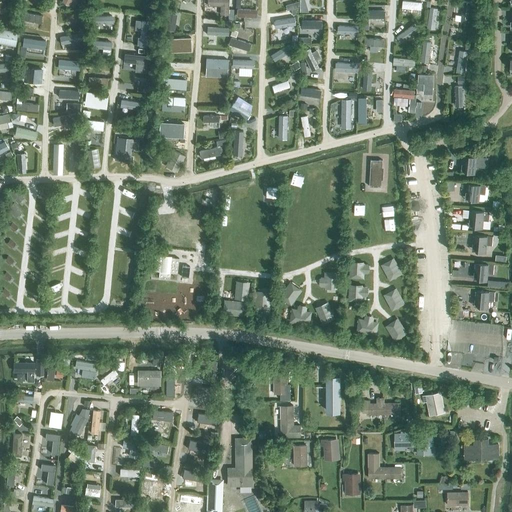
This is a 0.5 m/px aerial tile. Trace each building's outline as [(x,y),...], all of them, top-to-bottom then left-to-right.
[(9,0),(0,0),(0,8),(11,4),(9,0)] [(228,8),(228,0),(207,0),(207,5),(220,6),(220,14),(221,14),(220,18),(227,19),(227,14),(228,14),(228,8)] [(460,0),(459,19),(470,19),(471,0),(460,0)] [(432,5),(428,26),(436,27),(439,6),(432,5)] [(387,8),(366,7),(366,17),(386,17),(387,8)] [(20,19),(43,23),(44,13),(22,9),(20,19)] [(66,22),(81,17),(79,9),(63,14),(66,22)] [(169,11),(166,26),(178,29),(181,14),(169,11)] [(94,13),(94,30),(115,30),(115,13),(94,13)] [(297,23),(296,14),(275,18),(277,26),(297,23)] [(323,28),(324,19),(303,18),(303,28),(323,28)] [(399,34),(403,41),(420,29),(416,23),(399,34)] [(0,28),(0,43),(15,46),(17,32),(0,28)] [(231,35),(229,46),(250,50),(252,39),(231,35)] [(191,46),(191,36),(166,37),(167,47),(191,46)] [(216,57),(221,40),(209,36),(204,53),(216,57)] [(366,36),(366,43),(385,44),(385,36),(366,36)] [(96,38),(96,47),(102,47),(102,54),(112,54),(112,39),(96,38)] [(290,58),(288,52),(294,49),(291,44),(275,51),(278,58),(281,56),(283,61),(290,58)] [(58,65),(80,69),(81,59),(60,55),(58,65)] [(233,66),(254,66),(254,57),(233,58),(233,66)] [(12,61),(0,61),(0,69),(13,69),(12,61)] [(138,62),(137,71),(146,71),(147,63),(138,62)] [(25,67),(24,80),(40,81),(41,69),(25,67)] [(90,75),(90,82),(109,82),(108,74),(90,75)] [(419,74),(418,83),(424,83),(424,92),(432,93),(433,75),(419,74)] [(274,90),(290,86),(289,79),(273,82),(274,90)] [(302,86),(301,94),(321,96),(322,88),(302,86)] [(0,96),(12,97),(13,88),(0,87),(0,96)] [(81,96),(80,87),(59,88),(60,97),(81,96)] [(237,95),(232,107),(247,113),(252,101),(237,95)] [(122,96),(121,104),(142,107),(142,99),(122,96)] [(18,108),(39,109),(39,100),(19,100),(18,108)] [(57,119),(60,126),(76,118),(73,112),(57,119)] [(220,126),(220,113),(203,113),(204,127),(220,126)] [(280,113),(279,137),(288,137),(289,113),(280,113)] [(310,113),(303,114),(304,135),(311,134),(310,113)] [(106,120),(84,117),(83,129),(105,131),(106,120)] [(185,134),(186,124),(162,122),(161,132),(185,134)] [(17,125),(15,134),(36,138),(38,129),(17,125)] [(117,136),(115,160),(130,161),(132,138),(117,136)] [(7,140),(0,142),(0,152),(10,148),(7,140)] [(54,140),(54,171),(63,171),(64,140),(54,140)] [(467,155),(463,154),(462,163),(466,164),(465,172),(475,173),(477,156),(480,157),(480,156),(467,155)] [(371,159),(369,185),(381,186),(382,160),(371,159)] [(471,183),(467,182),(466,191),(470,192),(469,200),(479,201),(480,193),(485,194),(486,185),(487,185),(487,184),(471,183)] [(18,202),(24,197),(16,187),(9,193),(18,202)] [(208,208),(185,200),(182,209),(205,216),(208,208)] [(15,216),(22,211),(14,201),(7,207),(15,216)] [(474,210),(470,209),(469,218),(473,219),(472,227),(483,228),(484,220),(489,221),(490,212),(490,211),(474,209),(474,210)] [(168,220),(159,219),(156,244),(165,245),(168,220)] [(13,231),(17,227),(12,222),(8,226),(13,231)] [(478,234),(473,234),(473,243),(477,243),(476,251),(486,252),(487,245),(492,245),(493,236),(493,235),(478,234)] [(12,248),(16,243),(10,238),(6,243),(12,248)] [(9,264),(13,260),(8,255),(4,259),(9,264)] [(159,278),(170,279),(170,272),(177,273),(179,258),(154,255),(153,270),(159,271),(159,278)] [(479,262),(475,262),(474,271),(478,271),(477,280),(487,281),(488,273),(493,273),(494,264),(495,264),(479,262)] [(189,277),(190,266),(182,265),(181,276),(189,277)] [(7,280),(11,276),(6,271),(2,276),(7,280)] [(157,281),(144,280),(142,290),(156,292),(157,281)] [(6,297),(10,293),(4,288),(0,292),(6,297)] [(480,289),(475,289),(475,298),(479,299),(478,307),(488,308),(489,300),(494,301),(495,291),(495,292),(496,291),(480,289)] [(271,291),(256,290),(255,309),(270,310),(271,291)] [(114,297),(112,307),(122,309),(124,299),(114,297)] [(83,368),(82,375),(90,377),(92,369),(98,370),(99,361),(77,358),(76,366),(83,368)] [(249,366),(250,358),(238,358),(238,366),(249,366)] [(13,362),(13,371),(27,371),(26,381),(33,381),(33,362),(13,362)] [(50,362),(46,377),(53,379),(57,363),(50,362)] [(106,363),(99,369),(101,373),(109,367),(106,363)] [(211,394),(212,363),(203,363),(202,393),(211,394)] [(116,368),(101,376),(104,383),(120,374),(116,368)] [(138,369),(138,381),(160,381),(160,370),(149,370),(138,369)] [(287,373),(274,373),(275,394),(281,394),(281,400),(290,400),(290,384),(287,384),(287,373)] [(339,381),(339,376),(339,377),(328,377),(328,376),(328,411),(329,411),(329,409),(339,409),(339,410),(340,410),(339,396),(341,396),(340,381),(339,381)] [(16,400),(34,401),(34,393),(16,392),(16,400)] [(438,393),(424,396),(426,401),(427,401),(430,400),(432,410),(441,408),(438,393)] [(384,413),(384,403),(384,397),(377,397),(377,403),(370,403),(370,400),(362,400),(363,412),(368,412),(368,413),(384,413)] [(384,403),(384,413),(401,413),(400,402),(384,403)] [(294,424),(293,405),(281,405),(282,437),(301,437),(301,424),(294,424)] [(82,407),(78,414),(88,418),(89,408),(82,407)] [(208,425),(216,426),(218,410),(202,408),(201,416),(209,417),(208,425)] [(51,409),(49,425),(63,426),(64,410),(51,409)] [(99,431),(105,432),(108,410),(102,409),(99,431)] [(165,433),(175,414),(166,409),(156,428),(165,433)] [(23,421),(17,415),(14,419),(20,424),(23,421)] [(14,453),(22,453),(23,431),(14,431),(14,453)] [(394,445),(400,445),(400,446),(417,446),(417,435),(411,435),(411,431),(400,431),(400,433),(394,433),(394,445)] [(46,433),(46,438),(53,439),(52,453),(57,453),(59,434),(46,433)] [(417,446),(417,452),(430,452),(430,445),(433,445),(433,435),(417,435),(417,446)] [(94,438),(91,461),(103,463),(106,440),(94,438)] [(123,452),(141,445),(139,438),(121,445),(123,452)] [(234,438),(234,468),(227,468),(227,484),(253,484),(253,438),(234,438)] [(151,447),(168,451),(170,443),(152,439),(151,447)] [(205,452),(207,445),(191,439),(188,446),(205,452)] [(336,439),(322,440),(322,445),(324,445),(326,445),(327,455),(337,454),(336,439)] [(466,458),(482,458),(482,455),(482,445),(482,439),(474,439),(474,445),(465,445),(466,458)] [(482,455),(482,458),(498,458),(498,444),(488,444),(488,439),(482,439),(482,445),(482,455)] [(84,458),(87,452),(71,444),(68,450),(84,458)] [(307,465),(306,445),(295,445),(295,465),(307,465)] [(379,453),(369,453),(369,467),(368,477),(385,477),(385,467),(379,467),(379,453)] [(42,463),(41,469),(48,470),(47,483),(52,484),(55,465),(42,463)] [(23,466),(9,465),(8,483),(22,483),(23,466)] [(121,466),(120,475),(140,475),(140,467),(121,466)] [(385,467),(385,477),(401,477),(401,467),(395,467),(385,467)] [(180,480),(203,481),(203,473),(181,472),(180,480)] [(358,474),(344,474),(344,479),(345,479),(348,479),(348,489),(358,489),(358,474)] [(223,478),(209,478),(208,507),(222,508),(223,478)] [(142,480),(142,489),(165,490),(165,480),(142,480)] [(76,495),(77,488),(63,486),(62,492),(76,495)] [(447,505),(458,505),(458,492),(447,493),(447,505)] [(458,492),(458,505),(468,504),(468,492),(458,492)] [(33,494),(33,503),(54,503),(54,495),(33,494)] [(117,497),(116,504),(136,505),(136,497),(117,497)] [(189,511),(195,501),(190,498),(182,511),(189,511)] [(308,503),(308,501),(305,501),(305,511),(308,511),(315,511),(316,509),(319,509),(319,503),(308,503)] [(78,511),(79,503),(61,503),(61,511),(78,511)]
